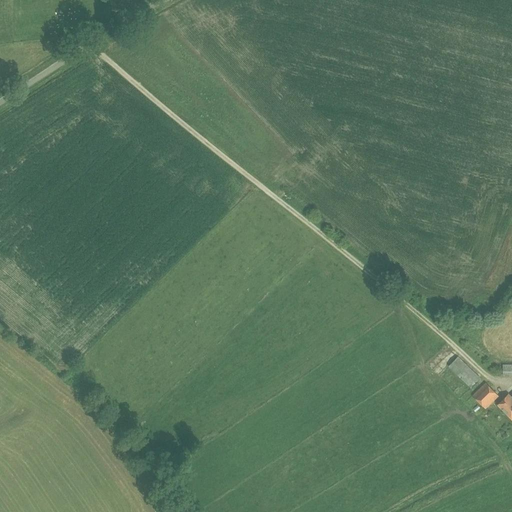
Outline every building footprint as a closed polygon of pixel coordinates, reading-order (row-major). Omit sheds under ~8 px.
[(446,361),(452,355),(448,350),(441,357),(446,361)] [(448,367),(471,389),(481,379),(457,357),(448,367)] [(503,375),(511,375),(511,364),(503,364),(503,375)] [(473,396),(486,408),(499,396),(486,383),(473,396)] [(498,405),(511,418),(511,396),(511,397),(509,394),(498,405)]
